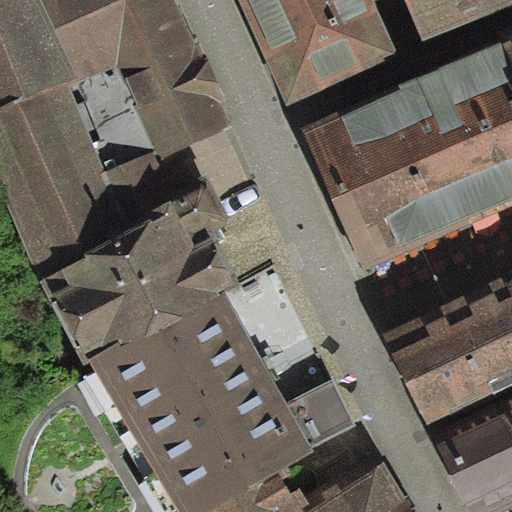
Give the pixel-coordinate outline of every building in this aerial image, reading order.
[(17,0),(0,0),(0,109),(48,79),(44,69),(19,3),(17,0)] [(213,127),(162,0),(23,0),(19,3),(44,69),(90,59),(136,155),(175,141),(213,127)] [(242,0),(285,99),(393,50),(372,0),(242,0)] [(511,0),(407,0),(425,39),(511,0)] [(511,36),(502,41),(511,63),(511,36)] [(511,63),(502,41),(300,131),(361,271),(511,205),(511,63)] [(48,79),(0,109),(0,184),(28,256),(108,215),(90,174),(48,79)] [(108,215),(28,256),(83,358),(220,289),(237,281),(175,141),(136,155),(90,174),(108,215)] [(511,276),(503,280),(511,298),(511,276)] [(511,298),(503,280),(455,303),(496,389),(511,381),(511,298)] [(220,289),(83,358),(165,511),(168,511),(305,443),(220,289)] [(455,303),(384,337),(425,422),(496,389),(455,303)] [(511,391),(499,398),(511,425),(511,391)] [(511,425),(499,398),(432,430),(471,511),(495,511),(511,504),(511,425)] [(352,419),(305,443),(168,511),(356,511),(394,487),(352,419)] [(411,511),(394,487),(356,511),(411,511)]
